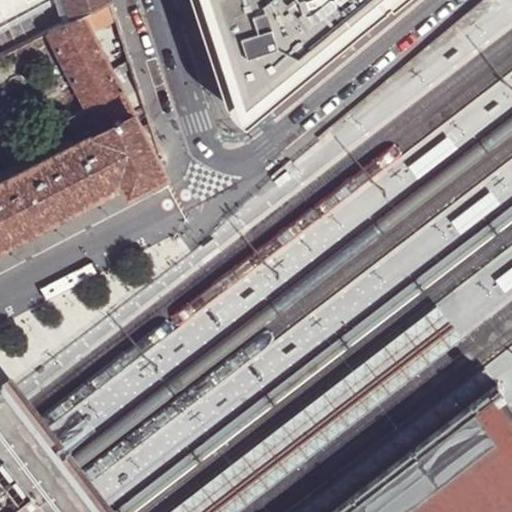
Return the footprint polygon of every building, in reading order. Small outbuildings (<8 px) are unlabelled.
[(58,0),(62,11),(0,43),(0,55),(50,30),(56,26),(53,20),(72,11),(68,0),(58,0)] [(56,26),(83,13),(107,0),(68,0),(72,11),(53,20),(56,26)] [(117,18),(111,0),(107,0),(83,13),(93,31),(117,18)] [(196,0),(229,106),(247,118),(390,0),(196,0)] [(130,187),(164,169),(93,31),(83,13),(56,26),(50,30),(88,104),(68,115),(81,139),(61,150),(49,156),(0,180),(0,239),(5,237),(37,221),(125,175),(130,187)] [(131,61),(123,37),(110,41),(119,67),(131,61)] [(450,136),(411,165),(419,176),(458,148),(450,136)] [(46,151),(49,156),(61,150),(58,145),(46,151)] [(492,191),(453,220),(461,231),(500,202),(492,191)] [(0,253),(11,248),(5,237),(0,239),(0,253)] [(1,379),(6,385),(174,265),(170,259),(1,379)] [(511,268),(498,279),(507,290),(511,285),(511,268)] [(174,511),(234,511),(464,338),(439,306),(174,511)] [(0,511),(511,511),(511,398),(499,382),(331,511),(103,511),(85,489),(79,481),(69,468),(63,460),(45,436),(43,423),(33,408),(20,405),(6,385),(0,389),(0,511)]
